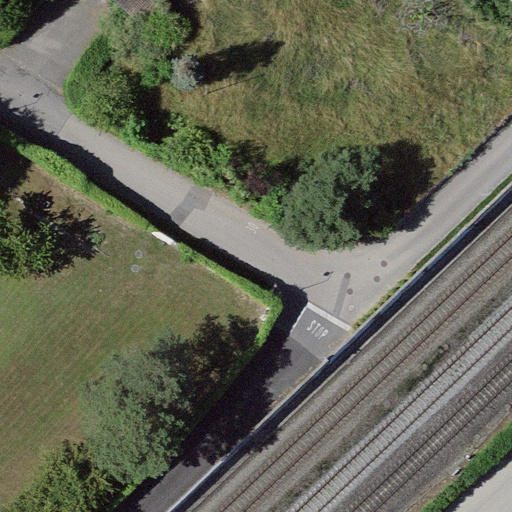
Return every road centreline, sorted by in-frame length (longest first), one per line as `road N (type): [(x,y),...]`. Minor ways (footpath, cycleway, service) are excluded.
road 1 (residential): [(0,96),(353,299)]
road 2 (residential): [(144,511),(353,299)]
road 3 (residential): [(353,299),(511,149)]
